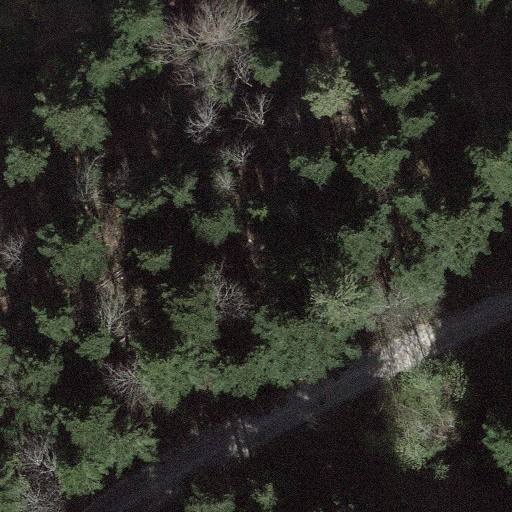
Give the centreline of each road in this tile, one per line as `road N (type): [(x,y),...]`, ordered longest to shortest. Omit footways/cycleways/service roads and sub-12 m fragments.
road 1 (track): [(511,297),(352,370),(144,484),(108,511)]
road 2 (track): [(144,484),(312,475),(511,502)]
